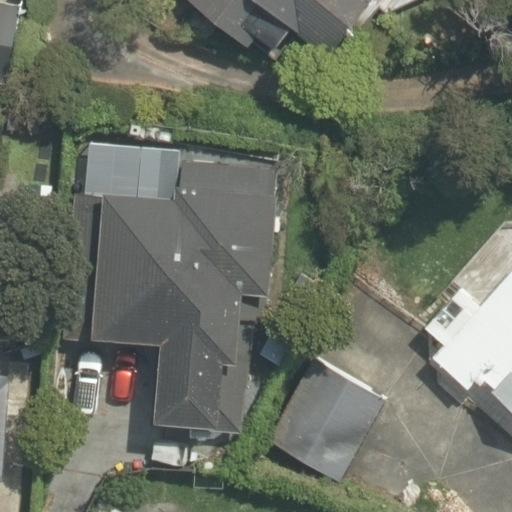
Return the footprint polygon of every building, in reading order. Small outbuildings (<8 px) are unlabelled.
[(250,0),(253,0),(318,49),(355,0),(196,0),(231,26),(250,0)] [(128,410),(210,417),(222,281),(256,284),(269,141),(70,123),(53,317),(135,324),(128,410)] [(437,336),(417,359),(455,390),(466,376),(511,413),(511,248),(510,246),(468,297),(431,268),(400,303),(437,336)] [(382,387),(324,353),(270,445),(329,479),(382,387)] [(0,370),(0,511),(1,511),(11,371),(0,370)] [(189,511),(150,479),(122,511),(189,511)]
